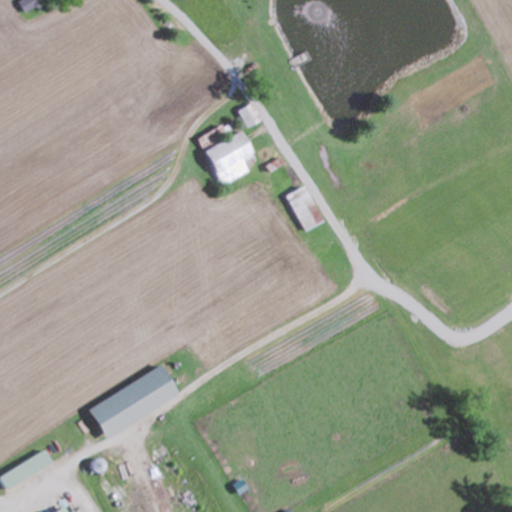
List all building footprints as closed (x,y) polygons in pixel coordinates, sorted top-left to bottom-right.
[(41,4),(38,0),(24,0),(20,2),(27,13),(41,4)] [(296,112),(273,64),(251,74),(274,122),(296,112)] [(254,122),(247,106),(239,110),(246,126),(254,122)] [(224,184),(251,170),(247,163),(257,158),(241,129),(205,149),(224,184)] [(325,220),(305,185),(287,195),(308,230),(325,220)] [(90,406),(106,436),(181,396),(165,366),(90,406)] [(54,462),(46,449),(1,477),(9,490),(54,462)]
